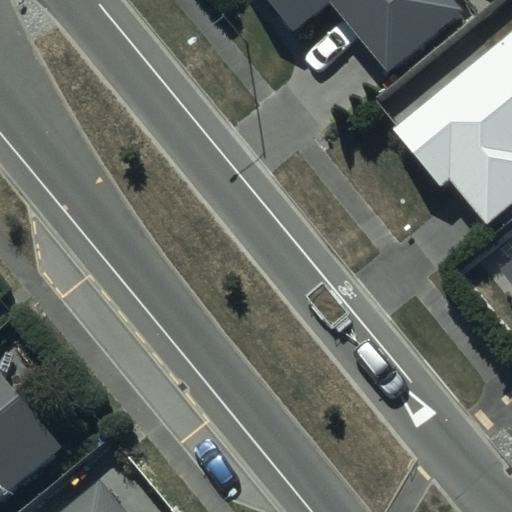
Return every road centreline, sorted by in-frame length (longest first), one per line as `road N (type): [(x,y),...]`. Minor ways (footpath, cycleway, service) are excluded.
road 1 (residential): [(68,0),(492,511)]
road 2 (residential): [(335,511),(0,96)]
